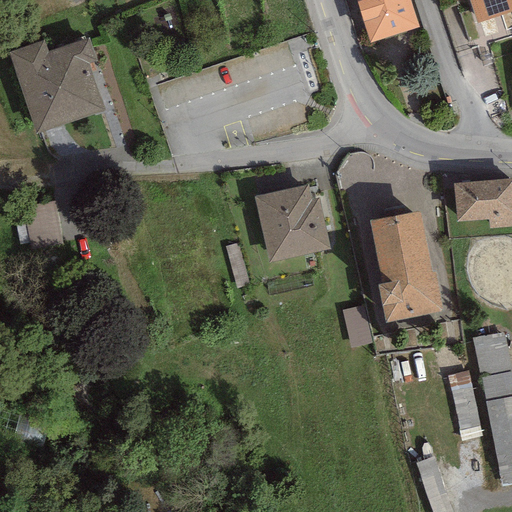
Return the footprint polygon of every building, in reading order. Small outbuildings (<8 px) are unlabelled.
[(354,0),(369,43),(418,27),(409,0),(354,0)] [(511,0),(468,0),(476,24),(511,11),(511,0)] [(44,39),(7,51),(35,135),(100,114),(85,68),(95,64),(86,39),(48,52),(44,39)] [(511,178),(453,184),(456,223),(488,220),(488,228),(511,226),(511,178)] [(253,198),(268,263),(329,250),(318,199),(311,201),(307,186),(253,198)] [(54,203),(26,207),(31,242),(58,238),(54,203)] [(419,211),(369,221),(381,285),(377,285),(385,323),(442,312),(434,272),(431,272),(419,211)] [(224,247),(236,289),(248,286),(237,243),(224,247)] [(342,307),(347,344),(368,341),(362,304),(342,307)] [(503,333),(472,339),(480,378),(510,372),(503,333)] [(459,430),(485,424),(472,370),(446,376),(459,430)] [(511,396),(511,382),(510,372),(480,378),(485,402),(511,396)] [(511,396),(485,402),(502,486),(511,484),(511,396)]
